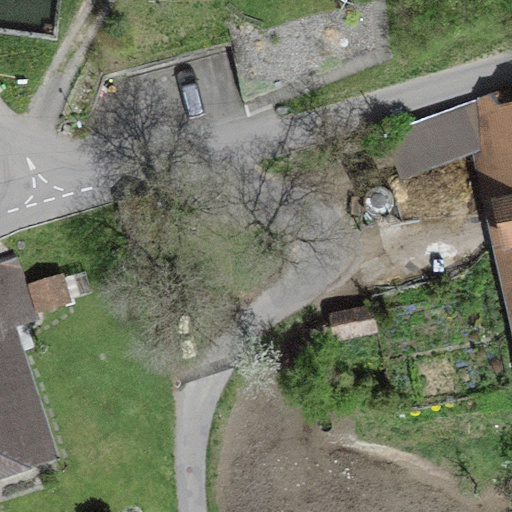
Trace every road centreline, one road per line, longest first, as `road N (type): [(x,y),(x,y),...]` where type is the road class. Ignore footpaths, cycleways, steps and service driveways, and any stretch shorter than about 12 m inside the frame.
road 1 (unclassified): [(189,155),(232,193),(302,206),(327,259),(240,326),(189,443),(196,511)]
road 2 (residential): [(511,55),(189,155)]
road 3 (track): [(99,0),(43,117),(41,196),(0,118)]
road 4 (residential): [(189,155),(41,196)]
